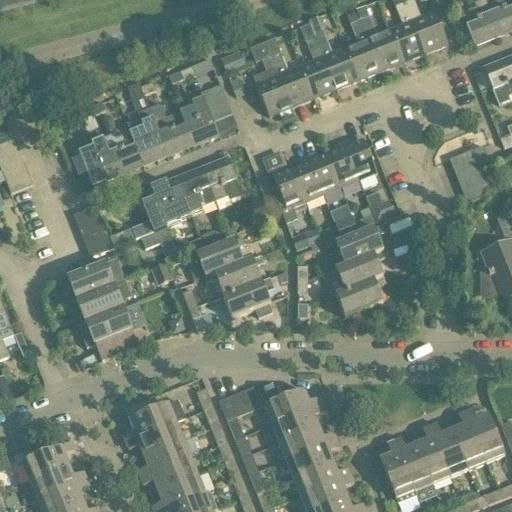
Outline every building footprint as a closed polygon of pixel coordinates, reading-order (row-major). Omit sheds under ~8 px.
[(390,0),(394,9),(404,5),(401,0),(390,0)] [(497,0),(486,0),(484,1),(499,38),(511,32),(511,0),(497,0)] [(413,1),(404,5),(424,57),(447,48),(434,15),(421,20),(413,1)] [(475,9),(460,15),(474,48),(499,38),(484,1),(473,5),(475,9)] [(402,28),(390,33),(403,65),(424,57),(404,5),(394,9),(402,28)] [(308,23),(309,27),(336,93),(358,84),(350,65),(344,51),(331,57),(317,19),(308,23)] [(369,19),(360,23),(380,75),(403,65),(390,33),(376,38),(369,19)] [(357,46),(344,51),(350,65),(358,84),(380,75),(360,23),(349,27),(357,46)] [(309,27),(299,31),(313,64),(300,69),(313,102),(336,93),(309,27)] [(273,42),(265,45),(291,111),(313,102),(300,69),(287,75),(273,42)] [(265,45),(249,52),(255,66),(261,64),(268,82),(255,88),(268,120),(291,111),(265,45)] [(221,63),(221,65),(225,74),(233,70),(229,59),(221,63)] [(511,68),(509,60),(483,71),(499,108),(510,104),(508,99),(511,97),(511,68)] [(203,72),(207,84),(226,77),(221,65),(203,72)] [(191,70),(180,75),(183,83),(195,78),(191,70)] [(461,85),(466,97),(480,92),(475,79),(461,85)] [(245,97),(239,81),(229,85),(236,101),(245,97)] [(139,86),(127,91),(132,103),(144,99),(141,90),(139,86)] [(152,86),(141,90),(144,99),(156,94),(152,86)] [(194,110),(180,115),(193,149),(219,139),(214,126),(232,119),(221,89),(201,97),(203,101),(192,105),(194,110)] [(102,106),(90,110),(94,119),(105,114),(102,106)] [(90,110),(79,115),(82,123),(94,119),(90,110)] [(165,116),(153,121),(168,159),(193,149),(180,115),(167,120),(165,116)] [(144,130),(130,135),(143,169),(168,159),(153,121),(142,125),(144,130)] [(511,127),(498,133),(501,141),(511,136),(511,127)] [(11,133),(0,136),(0,149),(15,144),(11,133)] [(114,136),(103,141),(118,179),(143,169),(130,135),(116,141),(114,136)] [(93,150),(79,155),(92,189),(118,179),(103,141),(91,145),(93,150)] [(352,142),(343,146),(358,184),(376,176),(363,143),(354,147),(352,142)] [(15,144),(0,149),(0,162),(20,155),(15,144)] [(336,154),(327,158),(341,191),(358,184),(343,146),(334,150),(336,154)] [(472,153),(476,164),(478,168),(488,164),(482,149),(472,153)] [(472,153),(449,162),(453,173),(476,164),(472,153)] [(281,154),(262,163),(268,176),(272,175),(280,197),(275,199),(289,234),(296,232),(293,225),(294,224),(296,220),(292,210),(305,205),(292,173),(283,176),(281,171),(287,169),(281,154)] [(20,155),(0,162),(0,169),(2,175),(24,166),(20,155)] [(316,157),(308,161),(323,198),(341,191),(327,158),(318,162),(316,157)] [(227,161),(202,171),(215,205),(229,199),(230,203),(242,199),(227,161)] [(300,169),(292,173),(305,205),(323,198),(308,161),(298,164),(300,169)] [(476,164),(453,173),(457,184),(481,175),(478,168),(476,164)] [(24,166),(2,175),(7,186),(29,177),(24,166)] [(202,171),(177,181),(192,219),(203,214),(201,210),(215,205),(202,171)] [(481,175),(457,184),(462,195),(485,186),(481,175)] [(29,177),(7,186),(11,197),(33,188),(29,177)] [(151,191),(155,201),(142,206),(154,236),(167,231),(182,225),(181,223),(192,219),(177,181),(151,191)] [(485,186),(462,195),(466,206),(489,196),(485,186)] [(97,208),(74,217),(78,228),(102,219),(97,208)] [(511,212),(500,217),(509,237),(511,236),(511,212)] [(385,213),(372,218),(376,227),(388,222),(385,213)] [(358,234),(376,227),(372,218),(355,226),(358,234)] [(102,219),(78,228),(82,239),(106,229),(102,219)] [(251,222),(240,226),(243,234),(254,230),(251,222)] [(358,234),(355,226),(354,223),(336,231),(341,242),(358,234)] [(336,246),(345,269),(383,253),(377,238),(386,235),(383,227),(336,246)] [(106,229),(82,239),(87,250),(110,240),(106,229)] [(335,229),(324,233),(329,247),(341,242),(336,231),(335,229)] [(171,243),(167,231),(154,236),(142,241),(146,253),(171,243)] [(317,236),(306,240),(309,248),(321,244),(317,236)] [(213,237),(201,242),(204,250),(216,245),(213,237)] [(243,239),(196,258),(206,281),(214,278),(214,277),(243,266),(237,251),(246,248),(243,239)] [(110,240),(87,250),(91,261),(115,252),(110,240)] [(201,242),(189,246),(193,254),(204,250),(201,242)] [(487,270),(480,273),(481,299),(498,298),(500,304),(511,298),(511,243),(481,256),(487,270)] [(335,272),(344,294),(344,295),(383,279),(377,264),(386,260),(383,253),(345,269),(335,272)] [(177,257),(165,262),(168,271),(181,266),(177,257)] [(243,266),(214,277),(214,278),(223,300),(261,285),(261,284),(255,269),(264,266),(261,258),(243,266)] [(106,266),(61,284),(70,306),(77,304),(115,289),(106,266)] [(307,270),(297,270),(297,284),(307,284),(307,270)] [(156,273),(141,278),(145,288),(153,291),(162,287),(156,273)] [(344,294),(335,298),(345,321),(383,306),(377,290),(386,286),(383,279),(344,295),(344,294)] [(261,285),(223,300),(232,323),(270,308),(264,292),(273,288),(270,281),(261,284),(261,285)] [(115,289),(77,304),(86,326),(124,311),(121,305),(130,301),(131,298),(126,284),(115,289)] [(307,284),(297,284),(297,298),(307,298),(307,284)] [(192,293),(183,297),(188,310),(197,306),(192,293)] [(0,300),(0,363),(10,360),(8,356),(20,351),(27,349),(27,348),(22,336),(15,338),(0,300)] [(197,306),(188,310),(193,323),(202,319),(197,306)] [(307,308),(297,307),(297,322),(299,322),(300,328),(307,328),(307,322),(312,322),(312,310),(307,310),(307,308)] [(124,311),(86,326),(95,349),(96,348),(103,364),(138,351),(132,334),(133,334),(124,311)] [(20,351),(24,361),(30,358),(27,349),(20,351)] [(190,402),(209,396),(206,386),(187,392),(190,402)] [(261,387),(251,392),(259,412),(264,409),(269,408),(261,387)] [(0,401),(2,406),(13,401),(9,390),(0,393),(0,401)] [(251,392),(240,396),(248,416),(259,412),(251,392)] [(269,408),(264,409),(272,428),(322,408),(319,401),(309,405),(304,393),(269,408)] [(240,396),(230,400),(238,420),(248,416),(240,396)] [(208,397),(199,401),(204,414),(214,410),(208,397)] [(230,400),(219,404),(227,425),(238,420),(230,400)] [(134,435),(124,439),(126,446),(177,426),(172,413),(181,410),(178,403),(129,423),(134,435)] [(322,408),(272,428),(279,446),(319,429),(315,419),(325,415),(322,408)] [(214,410),(204,414),(209,427),(219,423),(214,410)] [(472,413),(465,416),(486,466),(504,458),(488,418),(477,423),(472,413)] [(462,429),(451,433),(468,473),(486,466),(465,416),(458,419),(462,429)] [(511,429),(510,424),(500,428),(505,441),(511,438),(511,429)] [(177,426),(126,446),(129,454),(140,450),(144,460),(184,443),(177,426)] [(239,427),(229,431),(235,443),(244,439),(239,427)] [(437,427),(430,430),(450,481),(468,473),(451,433),(441,437),(437,427)] [(319,429),(279,446),(286,464),(336,443),(334,436),(323,440),(319,429)] [(426,443),(415,448),(432,488),(450,481),(430,430),(422,433),(426,443)] [(223,433),(213,437),(218,450),(228,446),(223,433)] [(244,439),(235,443),(240,456),(250,453),(244,439)] [(401,442),(394,445),(415,495),(432,488),(415,448),(405,452),(401,442)] [(148,470),(138,475),(141,482),(191,461),(184,443),(144,460),(148,470)] [(336,443),(286,464),(293,482),(333,465),(329,455),(340,451),(336,443)] [(72,445),(21,466),(28,484),(69,468),(65,457),(75,453),(72,445)] [(391,458),(379,462),(398,507),(416,499),(415,495),(394,445),(387,448),(391,458)] [(228,446),(218,450),(224,463),(234,459),(228,446)] [(191,461),(141,482),(144,489),(154,485),(158,496),(199,479),(191,461)] [(253,462),(244,466),(249,479),(259,475),(253,462)] [(333,465),(293,482),(300,499),(351,478),(348,472),(338,476),(333,465)] [(69,468),(28,484),(36,502),(86,482),(84,475),(74,479),(69,468)] [(237,469),(228,472),(233,486),(243,481),(237,469)] [(259,475),(249,479),(254,492),(264,488),(259,475)] [(351,478),(300,499),(305,511),(320,511),(348,501),(344,490),(354,486),(351,478)] [(162,506),(152,510),(152,511),(168,511),(206,497),(199,479),(158,496),(162,506)] [(243,481),(233,486),(238,498),(248,495),(243,481)] [(86,482),(36,502),(39,511),(61,511),(83,503),(79,493),(89,489),(86,482)] [(0,511),(8,511),(5,504),(8,499),(3,489),(0,488),(0,511)] [(511,492),(510,488),(497,494),(501,503),(511,498),(511,492)] [(497,494),(484,499),(488,508),(501,503),(497,494)] [(211,511),(206,497),(168,511),(211,511)] [(268,498),(258,502),(262,511),(269,511),(273,511),(268,498)] [(348,501),(320,511),(364,511),(363,507),(352,511),(348,501)] [(86,511),(83,503),(61,511),(98,511),(94,511),(86,511)] [(478,511),(475,503),(462,508),(463,511),(478,511)]
